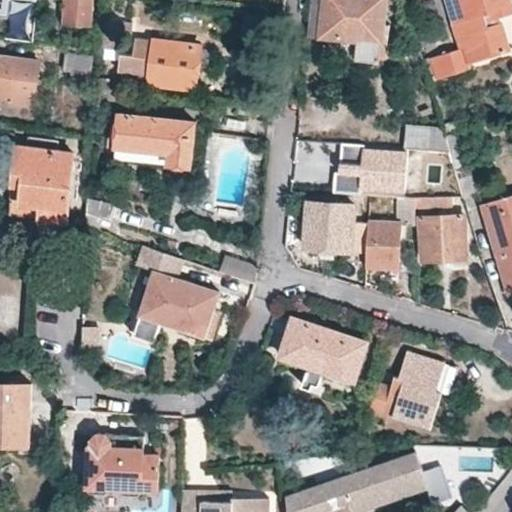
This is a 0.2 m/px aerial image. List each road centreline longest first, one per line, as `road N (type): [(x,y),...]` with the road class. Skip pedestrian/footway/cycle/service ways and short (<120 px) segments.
road 1 (residential): [(60,291),(75,396),(199,404),(240,365),(267,269)]
road 2 (residential): [(294,0),(267,269)]
road 3 (residential): [(267,269),(511,346)]
